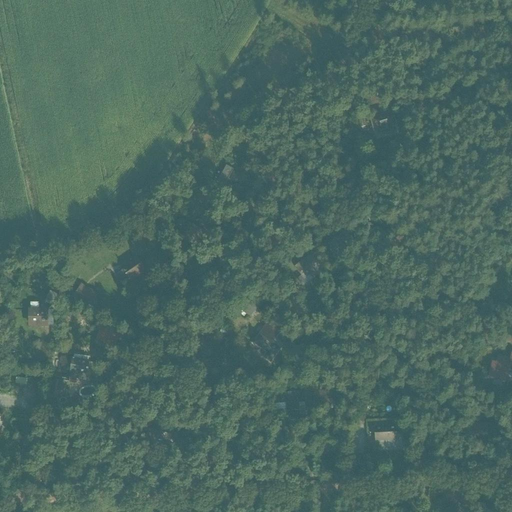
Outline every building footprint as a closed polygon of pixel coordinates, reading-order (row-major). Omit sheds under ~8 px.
[(362,126),(386,142),(400,121),(376,105),(362,126)] [(202,201),(194,205),(200,215),(208,211),(202,201)] [(181,235),(195,243),(203,229),(189,221),(181,235)] [(337,251),(360,251),(360,234),(338,234),(337,251)] [(302,291),(323,273),(308,255),(287,274),(302,291)] [(126,283),(145,271),(137,258),(118,271),(126,283)] [(69,298),(92,311),(101,295),(78,283),(69,298)] [(26,325),(47,326),(48,309),(26,308),(26,325)] [(247,347),(268,362),(287,336),(265,321),(247,347)] [(56,371),(87,373),(88,356),(57,354),(56,371)] [(487,380),(511,381),(511,362),(488,362),(487,380)] [(62,387),(58,386),(56,399),(71,400),(73,381),(62,380),(62,387)] [(285,421),(305,420),(303,392),(283,393),(285,421)] [(467,442),(490,441),(489,422),(467,422),(467,442)] [(375,449),(402,448),(401,426),(374,427),(375,449)]
